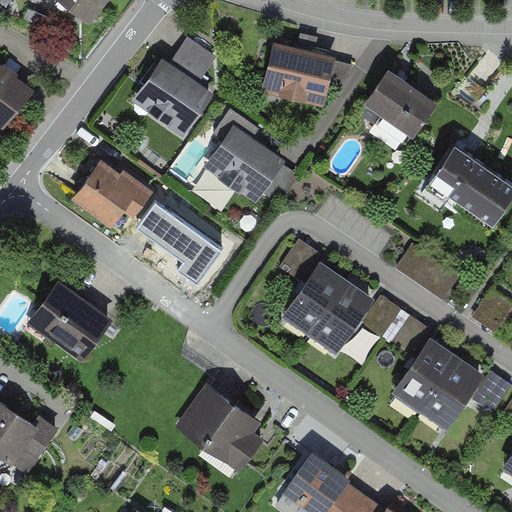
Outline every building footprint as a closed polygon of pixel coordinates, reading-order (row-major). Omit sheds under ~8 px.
[(62,0),(94,25),(114,0),(62,0)] [(217,55),(188,35),(172,57),(201,78),(217,55)] [(337,55),(274,41),(263,93),(326,106),(337,55)] [(215,94),(162,58),(129,107),(182,143),(215,94)] [(0,129),(2,131),(35,90),(0,61),(0,129)] [(438,105),(391,72),(361,113),(409,147),(438,105)] [(261,127),(232,107),(215,132),(227,140),(215,159),(229,169),(224,175),(242,187),(246,181),(276,201),(297,169),(253,139),(261,127)] [(511,202),(511,186),(458,149),(430,189),(492,232),(511,202)] [(154,194),(103,160),(77,199),(128,233),(154,194)] [(212,238),(198,228),(178,256),(193,266),(212,238)] [(321,252),(299,238),(281,266),(302,280),(321,252)] [(462,277),(413,244),(397,268),(445,301),(462,277)] [(348,277),(321,258),(283,311),(311,330),(348,277)] [(115,313),(61,273),(27,319),(81,359),(115,313)] [(376,296),(348,277),(311,330),(338,349),(376,296)] [(511,304),(511,301),(493,289),(474,318),(495,331),(511,304)] [(402,309),(382,295),(363,323),(383,336),(402,309)] [(429,329),(410,316),(390,344),(410,357),(429,329)] [(457,352),(429,333),(391,389),(420,408),(457,352)] [(486,372),(457,352),(420,408),(448,427),(486,372)] [(511,387),(511,385),(492,373),(474,399),(496,413),(511,387)] [(270,427),(208,382),(175,426),(237,472),(270,427)] [(50,435),(0,399),(0,458),(22,474),(50,435)] [(511,404),(503,418),(511,423),(511,404)] [(323,511),(350,474),(315,450),(286,491),(316,511),(323,511)]
